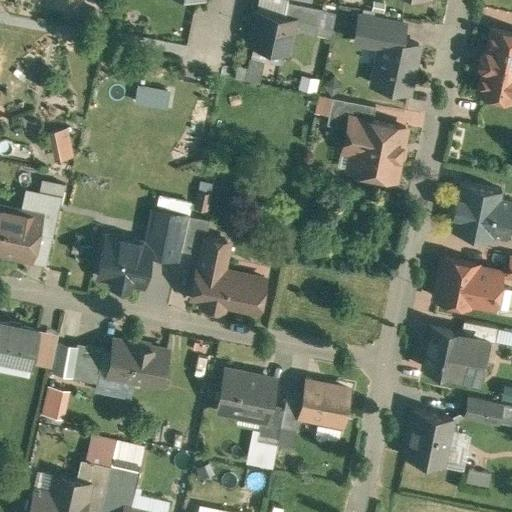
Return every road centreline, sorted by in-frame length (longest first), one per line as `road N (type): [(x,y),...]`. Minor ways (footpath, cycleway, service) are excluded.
road 1 (residential): [(388,364),(0,287)]
road 2 (residential): [(462,0),(388,364)]
road 3 (residential): [(360,511),(388,364)]
